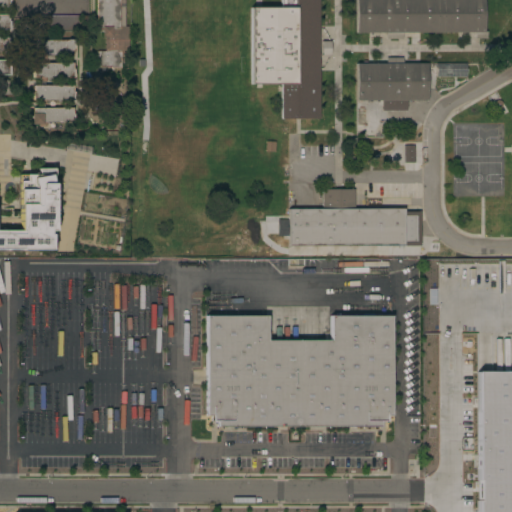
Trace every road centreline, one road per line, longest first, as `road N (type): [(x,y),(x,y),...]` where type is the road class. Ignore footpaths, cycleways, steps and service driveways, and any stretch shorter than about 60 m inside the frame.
road 1 (residential): [(511,247),(480,247),(450,235),(435,209),(432,154),(445,108),(511,68)]
road 2 (residential): [(181,493),(183,274)]
road 3 (residential): [(181,493),(396,493)]
road 4 (residential): [(0,275),(183,274)]
road 5 (residential): [(0,492),(181,493)]
